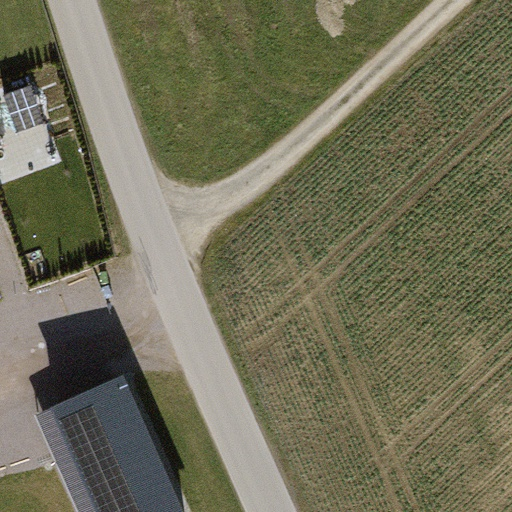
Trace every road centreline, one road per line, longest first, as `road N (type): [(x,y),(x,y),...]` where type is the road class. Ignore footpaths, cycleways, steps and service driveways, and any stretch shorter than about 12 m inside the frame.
road 1 (residential): [(275,511),(151,233),(77,0)]
road 2 (track): [(151,233),(250,190),(457,0)]
